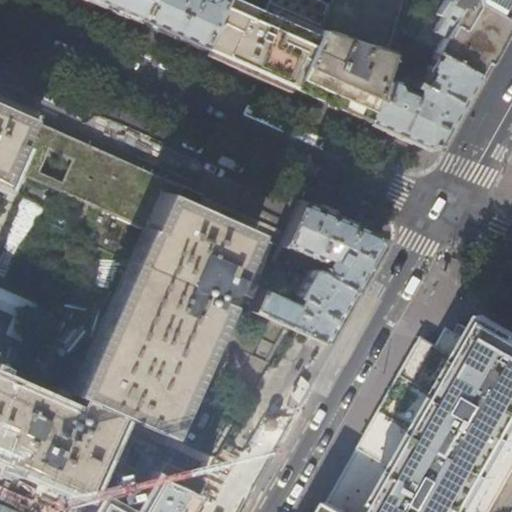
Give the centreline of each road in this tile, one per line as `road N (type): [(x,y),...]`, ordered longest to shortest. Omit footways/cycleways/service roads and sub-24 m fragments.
road 1 (secondary): [(442,209),(0,10)]
road 2 (tertiary): [(442,209),(269,511)]
road 3 (tertiary): [(511,96),(442,209)]
